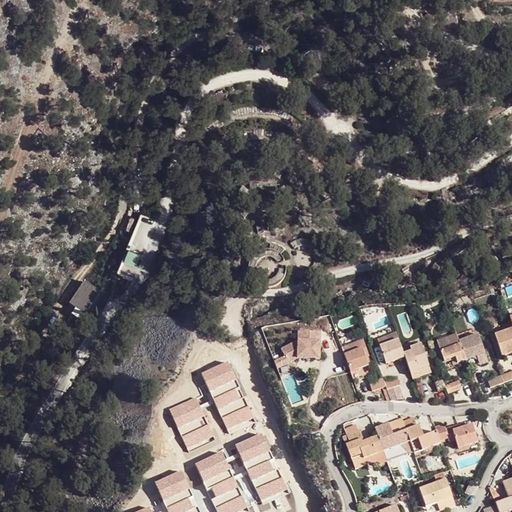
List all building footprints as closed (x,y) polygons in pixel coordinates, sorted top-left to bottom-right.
[(132,244),(146,250),(160,216),(146,210),(132,244)] [(292,242),(295,248),(296,248),(300,247),(305,248),(309,250),(311,254),(312,259),(311,262),(309,266),(306,269),(304,269),(301,270),(298,270),(296,277),(301,277),(304,277),(307,276),(311,274),(315,271),(316,269),(318,265),(319,259),(319,255),(318,252),(315,247),(313,245),(310,242),(305,240),(302,240),(299,240),(295,240),(292,242)] [(135,276),(146,250),(132,244),(121,270),(135,276)] [(286,271),(278,270),(278,271),(276,275),(274,277),(271,280),(266,280),(263,280),(259,277),(257,274),(256,270),(256,267),(257,263),(259,261),(263,259),(265,258),(269,258),(273,260),(276,263),(282,258),(278,254),(275,252),(272,251),(269,250),(266,250),(262,251),(259,252),(255,254),(253,256),(250,259),(249,263),(248,267),(248,270),(248,274),(250,278),(253,281),(256,285),(259,286),(265,288),(270,288),(277,285),(279,284),(281,281),(284,278),(285,274),(286,271)] [(107,287),(91,278),(78,301),(93,310),(107,287)] [(511,330),(495,336),(502,357),(511,354),(511,330)] [(298,342),(281,351),(288,364),(297,359),(321,360),(322,333),(298,332),(298,342)] [(398,340),(396,335),(388,338),(390,344),(398,340)] [(459,342),(457,335),(437,342),(445,363),(455,359),(458,364),(466,361),(459,342)] [(478,335),(459,342),(466,361),(477,357),(480,366),(488,363),(478,335)] [(404,355),(398,340),(390,344),(388,338),(378,341),(387,365),(405,358),(404,355)] [(362,343),(342,351),(344,357),(351,355),(362,351),(364,350),(362,343)] [(412,352),(404,355),(405,358),(412,378),(420,375),(419,371),(429,367),(421,346),(411,350),(412,352)] [(351,355),(344,357),(350,374),(368,367),(362,351),(351,355)] [(458,365),(458,364),(455,359),(445,363),(447,369),(458,365)] [(202,372),(229,432),(255,420),(228,360),(202,372)] [(432,374),(429,367),(419,371),(420,375),(421,378),(432,374)] [(511,372),(501,377),(504,384),(511,380),(511,372)] [(504,384),(501,377),(488,381),(491,388),(504,384)] [(398,379),(385,384),(386,387),(387,390),(400,386),(398,379)] [(385,384),(383,380),(370,384),(372,392),(382,388),(386,387),(385,384)] [(445,387),(443,381),(430,386),(433,395),(447,390),(445,387)] [(459,382),(445,387),(447,390),(448,395),(462,390),(459,382)] [(387,390),(386,387),(382,388),(388,403),(391,402),(387,390)] [(168,409),(187,451),(214,439),(195,397),(168,409)] [(384,453),(410,444),(406,431),(393,436),(390,437),(389,434),(392,433),(389,425),(375,430),(378,437),(384,453)] [(437,433),(441,443),(449,440),(444,425),(435,429),(437,433)] [(414,454),(441,444),(441,443),(437,433),(424,438),(419,426),(406,431),(410,444),(414,454)] [(468,444),(469,447),(478,444),(473,426),(453,432),(458,447),(468,444)] [(365,460),(384,453),(378,437),(363,443),(362,441),(363,440),(360,432),(347,436),(350,445),(347,446),(354,467),(366,463),(365,460)] [(234,445),(262,505),(288,493),(261,433),(234,445)] [(195,464),(216,511),(248,511),(249,511),(221,452),(195,464)] [(368,467),(366,463),(354,467),(356,471),(368,467)] [(155,482),(168,511),(200,511),(181,470),(155,482)] [(455,507),(443,473),(433,477),(435,484),(419,490),(426,508),(437,504),(445,501),(448,509),(455,507)] [(507,511),(511,510),(511,479),(503,483),(509,500),(496,505),(498,511),(507,511)] [(471,497),(475,487),(470,485),(465,494),(471,497)] [(439,511),(440,511),(448,509),(445,501),(437,504),(439,511)]
